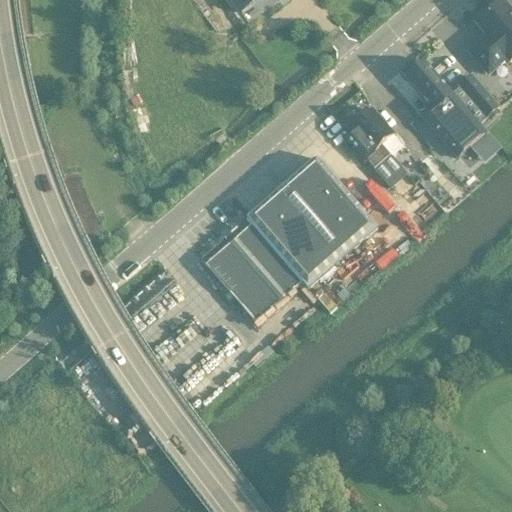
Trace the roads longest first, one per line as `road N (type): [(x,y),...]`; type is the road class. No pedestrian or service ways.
road 1 (unclassified): [(0,376),(431,0)]
road 2 (secondary): [(237,511),(155,407),(77,278),(26,158),(0,46)]
